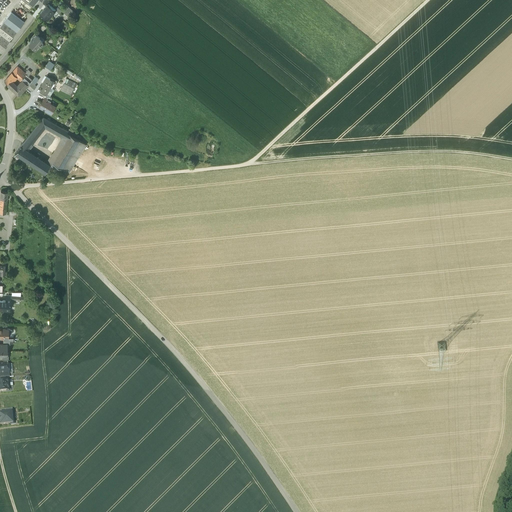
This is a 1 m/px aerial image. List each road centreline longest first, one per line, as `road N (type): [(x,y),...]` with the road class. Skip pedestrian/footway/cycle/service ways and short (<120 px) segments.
road 1 (track): [(14,189),(245,165),(427,0)]
road 2 (unclassified): [(297,511),(204,385),(0,183)]
road 3 (track): [(245,165),(413,152),(511,160)]
